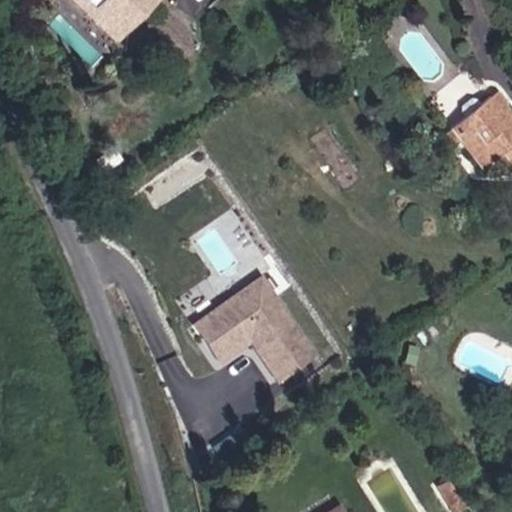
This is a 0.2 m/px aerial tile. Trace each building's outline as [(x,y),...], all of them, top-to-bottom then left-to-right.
[(52,0),(41,12),(57,26),(64,19),(79,2),(99,20),(84,36),(115,63),(156,17),(136,0),(52,0)] [(229,0),(198,0),(218,16),(231,1),(229,0)] [(108,70),(115,63),(84,36),(64,19),(57,26),(108,70)] [(142,54),(166,75),(184,54),(160,33),(142,54)] [(195,64),(184,54),(166,75),(177,84),(195,64)] [(511,167),(511,101),(498,110),(493,106),(486,105),(482,108),(479,113),(479,123),(467,135),(498,177),(511,167)] [(270,275),(189,322),(217,370),(256,347),(279,385),(320,361),(270,275)] [(433,498),(443,511),(451,511),(458,507),(445,489),(433,498)]
